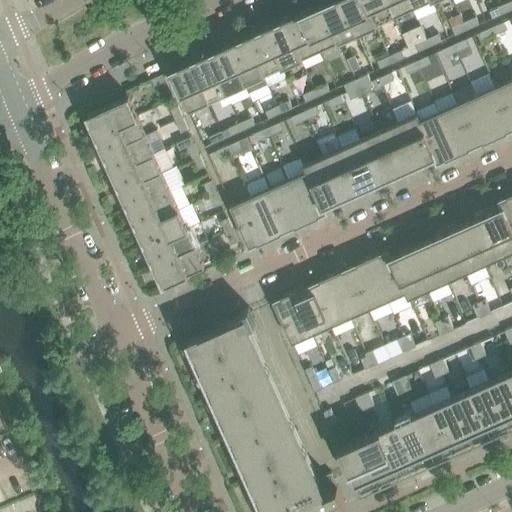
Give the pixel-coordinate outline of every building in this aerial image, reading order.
[(357,34),(341,0),(321,0),(320,1),(338,42),(357,34)] [(376,25),(364,0),(341,0),(357,34),(376,25)] [(395,17),(387,0),(364,0),(376,25),(395,17)] [(414,8),(410,0),(387,0),(395,17),(414,8)] [(433,0),(432,0),(410,0),(414,8),(433,0)] [(511,8),(511,0),(510,0),(501,4),(504,12),(511,8)] [(338,42),(320,1),(319,1),(319,3),(313,5),(312,4),(301,9),(319,51),(338,42)] [(504,12),(501,4),(489,10),(493,17),(504,12)] [(319,51),(301,9),(300,10),(301,11),(294,14),(294,13),(282,18),(301,59),(319,51)] [(479,23),(475,16),(464,21),(467,28),(479,23)] [(301,59),(282,18),(281,18),(282,19),(276,22),(275,21),(264,26),(282,67),(301,59)] [(467,28),(464,21),(452,26),(455,34),(467,28)] [(506,29),(503,21),(491,26),(495,34),(506,29)] [(282,67),(264,26),(263,26),(263,28),(257,30),(257,29),(245,34),(264,76),(282,67)] [(495,34),(491,26),(479,31),(483,39),(495,34)] [(442,40),(438,32),(427,38),(430,45),(442,40)] [(264,76),(245,34),(244,35),(245,36),(239,39),(238,38),(226,43),(245,84),(264,76)] [(430,45),(427,38),(415,43),(418,51),(430,45)] [(469,45),(465,38),(454,43),(457,51),(469,45)] [(245,84),(226,43),(216,47),(216,49),(210,51),(210,50),(208,51),(226,92),(245,84)] [(457,51),(454,43),(442,48),(445,56),(457,51)] [(404,57),(401,49),(389,54),(392,62),(404,57)] [(226,92),(208,51),(198,56),(198,57),(192,60),(191,59),(189,59),(208,101),(226,92)] [(392,62),(389,54),(377,60),(381,67),(392,62)] [(431,62),(428,55),(416,60),(419,67),(431,62)] [(208,101),(189,59),(179,64),(179,65),(170,70),(171,71),(189,109),(208,101)] [(419,67),(416,60),(404,65),(408,73),(419,67)] [(394,79),(390,71),(378,77),(382,84),(394,79)] [(166,80),(163,72),(151,78),(154,85),(166,80)] [(367,73),(355,78),(359,86),(371,80),(367,73)] [(511,77),(495,85),(511,122),(511,77)] [(359,86),(355,78),(344,83),(347,91),(359,86)] [(374,88),(371,80),(359,86),(362,93),(374,88)] [(329,90),(326,83),(314,88),(318,95),(329,90)] [(511,126),(511,122),(495,85),(476,93),(495,135),(507,130),(506,129),(511,126)] [(362,93),(359,86),(347,91),(350,98),(362,93)] [(318,95),(314,88),(302,93),(306,101),(318,95)] [(344,101),(341,93),(329,99),(332,106),(344,101)] [(495,135),(476,93),(458,102),(476,143),(483,140),(483,141),(495,135)] [(138,115),(129,95),(101,107),(88,112),(92,121),(91,122),(96,134),(138,115)] [(292,107),(289,99),(277,105),(280,112),(292,107)] [(476,143),(458,102),(439,110),(457,152),(469,147),(469,146),(476,143)] [(183,116),(178,105),(170,108),(175,120),(183,116)] [(280,112),(277,105),(265,110),(269,117),(280,112)] [(318,113),(315,105),(303,110),(306,118),(318,113)] [(306,118),(303,110),(291,116),(295,123),(306,118)] [(457,152),(439,110),(421,118),(418,112),(417,112),(438,160),(445,157),(446,158),(457,152)] [(438,160),(417,112),(398,121),(416,162),(434,153),(437,160),(438,160)] [(146,134),(138,115),(96,134),(97,134),(98,134),(101,140),(99,141),(105,153),(146,134)] [(188,128),(183,116),(175,120),(181,132),(188,128)] [(255,124),(252,116),(240,121),(243,129),(255,124)] [(243,129),(240,121),(228,127),(231,134),(243,129)] [(416,162),(398,121),(379,129),(398,170),(416,162)] [(281,129),(277,122),(265,127),(269,135),(281,129)] [(269,135),(265,127),(254,132),(257,140),(269,135)] [(398,170),(379,129),(360,137),(379,178),(398,170)] [(225,137),(221,130),(209,135),(213,142),(225,137)] [(154,153),(146,134),(105,153),(106,152),(109,159),(108,159),(113,171),(154,153)] [(379,178),(360,137),(342,146),(360,187),(379,178)] [(243,146),(240,139),(228,144),(231,152),(243,146)] [(200,153),(194,142),(187,145),(192,157),(200,153)] [(231,152),(228,144),(216,149),(220,157),(231,152)] [(360,187),(342,146),(323,154),(341,195),(360,187)] [(163,171),(154,153),(113,171),(118,181),(119,181),(122,187),(120,187),(121,190),(163,171)] [(205,165),(200,153),(192,157),(197,169),(205,165)] [(341,195),(323,154),(304,163),(325,210),(326,210),(323,203),(341,195)] [(325,210),(304,163),(303,163),(306,170),(288,178),(307,220),(319,214),(318,213),(325,210)] [(171,190),(163,171),(121,190),(126,200),(127,199),(130,206),(129,206),(130,208),(171,190)] [(307,220),(288,178),(269,186),(288,227),(295,224),(295,225),(307,220)] [(216,191),(211,179),(204,182),(209,194),(216,191)] [(288,227),(269,186),(250,195),(269,237),(281,231),(281,230),(288,227)] [(180,209),(171,190),(130,208),(134,219),(136,218),(138,224),(137,225),(138,227),(180,209)] [(222,203),(216,191),(209,194),(214,206),(222,203)] [(511,191),(507,193),(508,194),(500,198),(511,224),(511,191)] [(269,237),(250,195),(231,203),(250,244),(257,241),(258,242),(269,237)] [(511,249),(511,224),(500,198),(499,198),(502,205),(484,213),(503,254),(511,249)] [(188,227),(180,209),(138,227),(143,237),(144,237),(147,243),(145,243),(146,246),(188,227)] [(503,254),(484,213),(465,221),(484,262),(503,254)] [(233,228),(228,216),(220,220),(226,231),(233,228)] [(484,262),(465,221),(447,230),(465,271),(484,262)] [(196,246),(188,227),(146,246),(151,256),(152,255),(155,261),(154,262),(155,264),(196,246)] [(238,240),(233,228),(226,231),(231,243),(238,240)] [(465,271),(447,230),(428,238),(446,279),(465,271)] [(446,279),(428,238),(409,246),(427,287),(446,279)] [(205,265),(196,246),(155,264),(159,274),(161,274),(165,283),(177,277),(205,265)] [(427,287),(409,246),(391,254),(388,248),(387,248),(409,296),(427,287)] [(409,296),(387,248),(380,251),(380,250),(368,256),(387,298),(405,289),(408,296),(409,296)] [(387,298),(368,256),(357,261),(357,262),(350,265),(368,306),(387,298)] [(368,306),(350,265),(343,268),(342,267),(331,272),(349,314),(368,306)] [(349,314),(331,272),(319,278),(319,279),(312,282),(330,323),(349,314)] [(330,323),(312,282),(305,285),(305,284),(293,289),(312,331),(330,323)] [(312,331),(293,289),(281,294),(282,295),(274,299),(292,340),(312,331)] [(491,311),(485,298),(479,301),(485,314),(491,311)] [(485,314),(479,301),(472,304),(478,317),(485,314)] [(319,477),(256,336),(251,323),(255,321),(250,310),(248,306),(238,311),(239,314),(188,337),(197,357),(201,366),(201,365),(210,385),(209,385),(213,393),(214,394),(222,412),(225,420),(226,420),(232,434),(234,439),(234,440),(238,448),(247,467),(246,467),(250,475),(251,476),(259,494),(262,503),(263,502),(266,511),(318,511),(326,509),(327,511),(346,504),(334,478),(331,471),(319,477)] [(454,328),(448,315),(441,318),(447,331),(454,328)] [(447,331),(441,318),(435,321),(440,334),(447,331)] [(416,345),(410,332),(404,335),(409,348),(416,345)] [(409,348),(404,335),(397,338),(403,351),(409,348)] [(486,354),(480,340),(474,343),(479,357),(486,354)] [(479,357),(474,343),(467,346),(473,360),(479,357)] [(379,362),(373,349),(366,352),(372,365),(379,362)] [(372,365),(366,352),(359,355),(365,368),(372,365)] [(449,370),(443,357),(436,360),(442,373),(449,370)] [(442,373),(436,360),(430,363),(435,376),(442,373)] [(341,379),(335,365),(328,369),(334,382),(341,379)] [(511,424),(511,379),(508,370),(489,378),(510,425),(511,424)] [(322,387),(316,374),(309,377),(315,391),(322,387)] [(412,387),(406,374),(399,377),(405,390),(412,387)] [(405,390),(399,377),(392,380),(398,393),(405,390)] [(510,425),(489,378),(470,386),(492,434),(510,425)] [(492,434),(470,386),(452,395),(473,442),(492,434)] [(374,404),(368,390),(362,393),(368,407),(374,404)] [(368,407),(362,393),(355,396),(361,410),(368,407)] [(473,442),(452,395),(433,403),(454,450),(473,442)] [(454,450),(433,403),(415,411),(436,459),(454,450)] [(337,421),(331,407),(323,411),(329,424),(337,421)] [(436,459),(415,411),(396,420),(417,467),(436,459)] [(417,467),(396,420),(377,428),(399,476),(417,467)] [(399,476),(377,428),(359,436),(380,484),(399,476)] [(380,484),(359,436),(339,445),(360,493),(380,484)]
